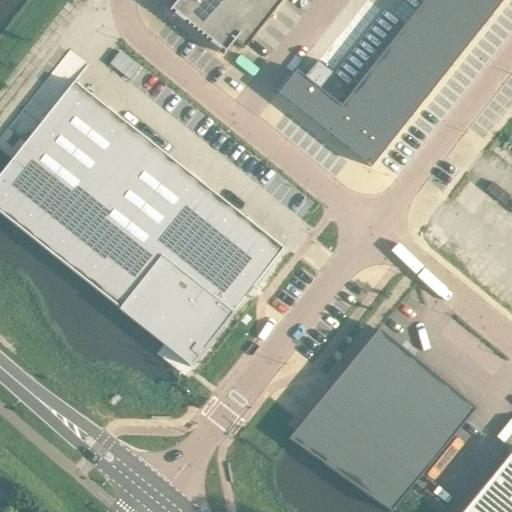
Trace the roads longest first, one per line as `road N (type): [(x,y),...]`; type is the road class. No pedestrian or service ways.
road 1 (unclassified): [(156,493),(378,232)]
road 2 (unclassified): [(378,232),(511,56)]
road 3 (tertiary): [(156,493),(0,363)]
road 4 (unclassified): [(242,122),(136,39),(119,0)]
road 5 (unclassified): [(378,232),(242,122)]
road 6 (unclassified): [(511,340),(378,232)]
road 7 (unclassified): [(338,0),(242,122)]
